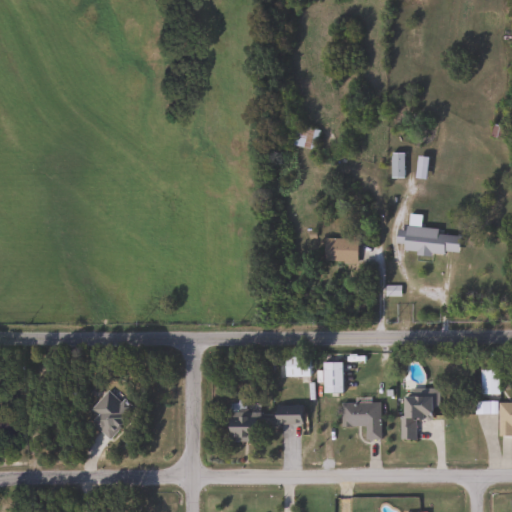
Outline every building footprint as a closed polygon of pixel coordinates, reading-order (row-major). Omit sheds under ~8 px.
[(313,150),(291,144),(296,124),(319,130),(313,150)] [(389,177),(389,152),(403,152),(403,177),(389,177)] [(457,255),(403,251),(406,216),(418,217),(417,229),(459,232),(457,255)] [(323,262),(323,238),(356,238),(356,262),(323,262)] [(283,357),(307,357),(307,376),(283,376),(283,357)] [(340,392),(321,392),(321,362),(340,362),(340,392)] [(498,394),(479,394),(479,370),(498,370),(498,394)] [(88,410),(107,388),(133,410),(108,439),(88,422),(94,415),(88,410)] [(437,408),(431,408),(431,418),(414,419),(414,440),(401,440),(400,388),(437,388),(437,408)] [(474,401),(488,402),(488,414),(474,413),(474,401)] [(379,402),(379,439),(364,439),(364,426),(340,426),(339,402),(379,402)] [(511,436),(497,436),(497,402),(511,402),(511,436)] [(227,440),(227,404),(255,404),(255,440),(227,440)] [(299,424),(274,424),(274,406),(299,406),(299,424)]
